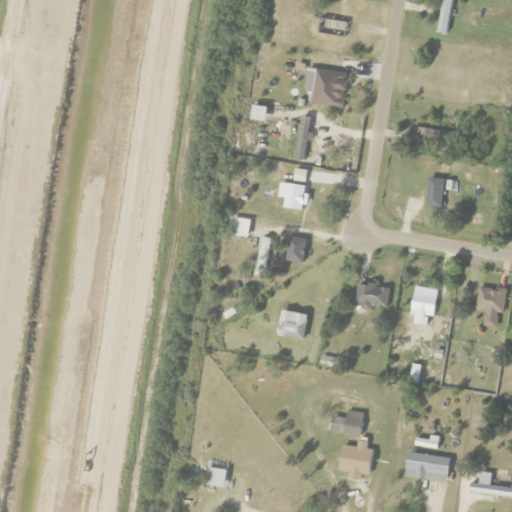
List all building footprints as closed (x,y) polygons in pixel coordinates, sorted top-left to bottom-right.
[(445,34),(450,0),(441,0),(436,33),(445,34)] [(318,81),(308,81),(306,97),(331,99),(332,71),(319,70),(318,81)] [(294,159),(303,161),(310,120),(301,119),(294,159)] [(449,129),(416,134),(418,145),(433,142),(434,151),(452,149),(449,129)] [(420,203),(428,165),(420,164),(412,202),(420,203)] [(254,275),(262,277),(271,240),(263,238),(254,275)] [(353,301),(383,311),(389,292),(360,282),(353,301)] [(506,291),(478,287),(475,311),(485,312),(484,317),(501,319),(506,291)] [(433,297),(411,298),(412,326),(427,325),(427,316),(434,316),(433,297)] [(329,433),(359,437),(362,414),(346,411),(345,419),(331,417),(329,433)] [(341,446),(337,472),(348,474),(347,477),(367,480),(372,447),(356,444),(355,448),(341,446)] [(449,459),(407,453),(405,470),(447,476),(449,459)] [(223,489),(226,471),(208,468),(205,486),(223,489)] [(469,484),(469,495),(511,496),(511,488),(489,487),(489,474),(479,473),(478,484),(469,484)]
